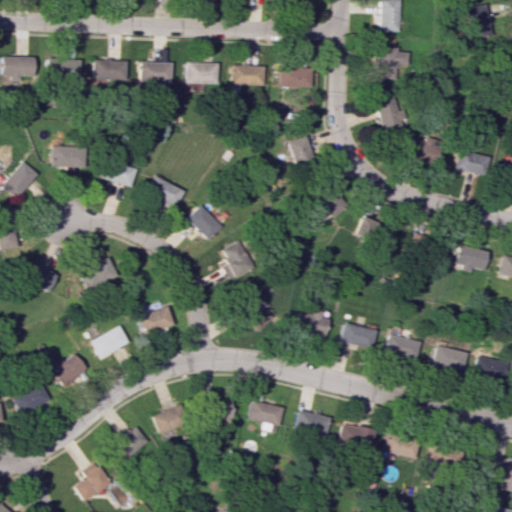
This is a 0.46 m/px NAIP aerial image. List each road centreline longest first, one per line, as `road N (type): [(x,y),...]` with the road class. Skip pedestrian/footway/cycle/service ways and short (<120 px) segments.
road 1 (residential): [(511,426),(253,361),(200,358),(138,375),(52,439),(0,464)]
road 2 (residential): [(337,0),(334,123),(348,157),(388,190),(511,223)]
road 3 (residential): [(336,33),(0,20)]
road 4 (residential): [(200,358),(191,293),(161,249),(110,224),(57,217)]
